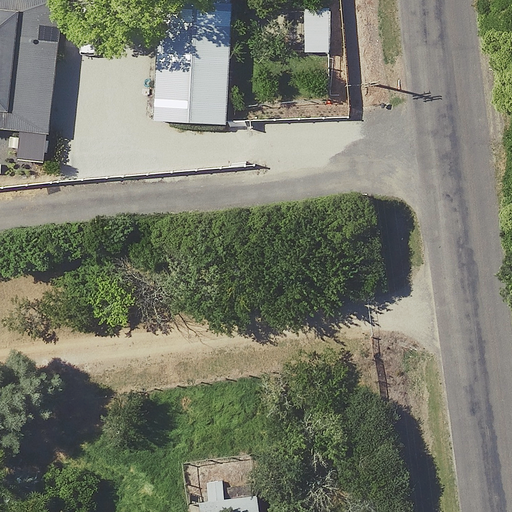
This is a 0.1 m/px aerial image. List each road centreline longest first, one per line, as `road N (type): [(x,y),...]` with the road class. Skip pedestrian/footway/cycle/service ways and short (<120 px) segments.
road 1 (unclassified): [(491,511),(429,0)]
road 2 (unknown): [(0,217),(449,167)]
